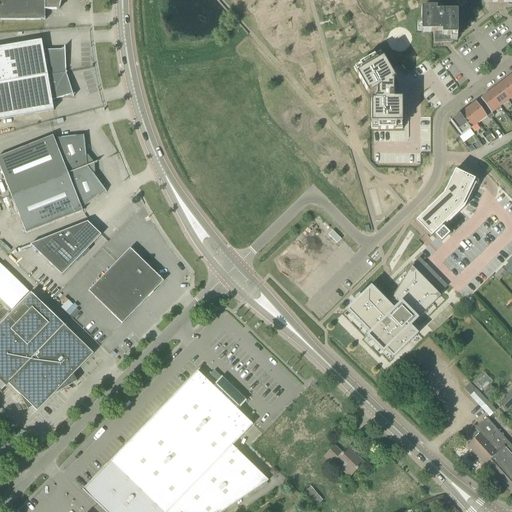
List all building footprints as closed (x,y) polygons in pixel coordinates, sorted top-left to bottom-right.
[(0,0),(0,20),(45,20),(45,10),(59,10),(62,0),(61,0),(0,0)] [(421,9),(421,32),(436,32),(436,40),(443,40),(450,40),(450,41),(457,41),(457,12),(436,12),(436,9),(421,9)] [(43,51),(41,41),(0,47),(0,83),(67,72),(66,72),(65,50),(43,51)] [(380,53),(359,65),(362,71),(356,74),(369,96),(377,91),(377,99),(371,99),(371,124),(378,124),(378,130),(403,130),(403,99),(398,99),(398,88),(394,88),(394,81),(396,80),(380,53)] [(67,72),(0,83),(0,119),(54,111),(52,101),(73,94),(66,73),(67,72)] [(511,98),(511,88),(506,80),(497,86),(508,101),(511,98)] [(508,101),(497,86),(489,92),(500,107),(508,101)] [(500,107),(489,92),(480,99),(486,107),(482,110),(487,117),(489,120),(494,116),(492,113),(500,107)] [(476,102),(467,109),(478,124),(487,117),(482,110),(476,102)] [(478,124),(467,109),(459,115),(470,130),(478,124)] [(470,130),(459,115),(450,121),(461,136),(470,130)] [(0,167),(11,196),(89,166),(88,165),(87,166),(84,134),(83,134),(83,135),(54,139),(53,136),(0,157),(0,167)] [(89,166),(11,196),(26,234),(83,211),(105,192),(106,193),(107,192),(88,166),(89,166)] [(462,207),(475,180),(455,171),(452,178),(454,179),(452,184),(449,183),(446,189),(449,191),(447,195),(444,194),(440,198),(442,200),(438,204),(436,202),(430,208),(432,210),(428,214),(426,211),(416,222),(431,237),(434,235),(441,242),(449,235),(441,227),(462,207)] [(87,222),(30,245),(62,275),(101,235),(87,222)] [(122,324),(163,282),(130,249),(88,292),(122,324)] [(503,268),(511,276),(511,257),(506,262),(508,264),(503,268)] [(370,288),(363,295),(361,297),(359,295),(355,299),(357,301),(355,302),(347,311),(370,334),(367,336),(383,353),(386,350),(393,358),(402,350),(418,334),(410,326),(440,296),(422,277),(423,276),(414,263),(405,271),(408,274),(405,279),(404,278),(403,278),(401,279),(400,280),(399,281),(399,283),(400,285),(401,286),(398,291),(389,305),(371,287),(370,288)] [(507,273),(503,269),(502,268),(494,276),(499,281),(507,273)] [(77,381),(73,375),(94,354),(31,293),(0,325),(0,392),(2,393),(1,391),(8,384),(19,395),(28,410),(32,407),(37,412),(54,395),(77,381)] [(66,313),(73,305),(68,301),(61,308),(66,313)] [(236,409),(244,401),(222,380),(214,388),(197,372),(129,442),(83,490),(105,511),(222,511),(268,481),(232,446),(253,425),(236,409)] [(470,396),(490,417),(496,411),(477,390),(470,383),(464,389),(471,396),(470,396)] [(511,391),(511,390),(497,404),(506,413),(511,407),(511,391)] [(511,446),(495,428),(487,418),(475,429),(480,434),(471,442),(470,448),(482,461),(488,461),(489,460),(506,479),(504,480),(508,484),(510,483),(511,485),(511,446)] [(350,477),(363,463),(353,453),(355,451),(349,446),(342,454),(334,447),(325,456),(333,464),(335,462),(350,477)] [(302,494),(305,498),(314,508),(322,501),(310,487),(302,494)]
